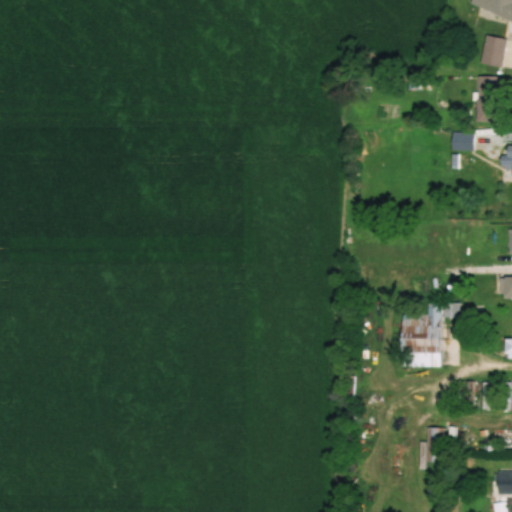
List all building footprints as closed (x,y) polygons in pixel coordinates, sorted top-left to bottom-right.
[(511,0),(474,0),(473,5),(511,20),(511,0)] [(482,63),(504,67),(510,39),(488,35),(482,63)] [(504,122),(504,77),(480,77),(480,122),(504,122)] [(455,151),(477,151),(477,132),(455,132),(455,151)] [(406,313),(405,366),(444,367),(445,317),(462,317),(463,302),(430,302),(429,314),(406,313)] [(446,426),(430,426),(430,461),(446,461),(446,426)]
